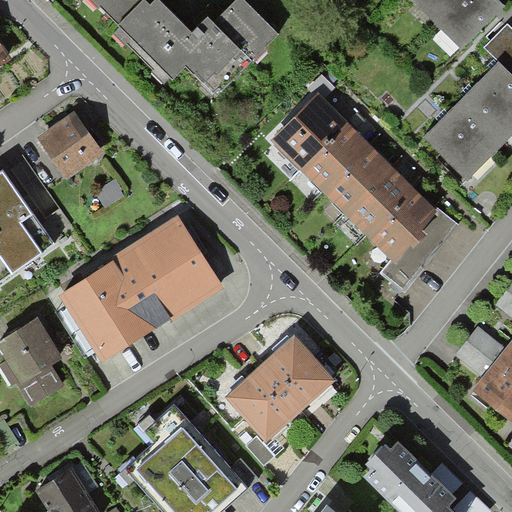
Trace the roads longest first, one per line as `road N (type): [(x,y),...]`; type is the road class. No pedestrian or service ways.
road 1 (residential): [(286,282),(240,325),(0,476)]
road 2 (residential): [(73,71),(286,282)]
road 3 (residential): [(384,375),(511,216)]
road 4 (residential): [(384,375),(511,499)]
road 5 (residential): [(277,511),(384,375)]
road 6 (residential): [(286,282),(384,375)]
